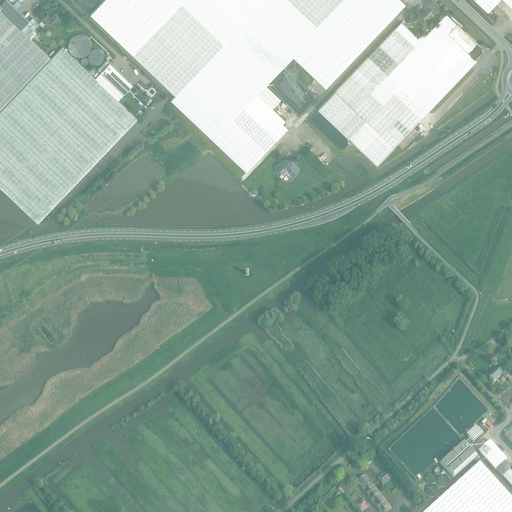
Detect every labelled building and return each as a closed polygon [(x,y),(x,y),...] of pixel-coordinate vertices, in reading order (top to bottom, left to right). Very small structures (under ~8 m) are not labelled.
[(7,0),(4,0),(0,5),(0,9),(21,29),(33,17),(30,15),(27,18),(18,9),(22,5),(18,1),(13,5),(10,3),(7,0)] [(104,0),(91,14),(169,89),(174,85),(180,91),(174,97),(171,100),(246,171),(266,151),(242,129),(219,107),(232,94),(241,85),(244,81),(272,108),(280,100),(281,99),(266,85),(267,85),(224,44),(265,0),(104,0)] [(265,0),(224,44),(267,85),(293,57),(326,88),(406,4),(400,0),(265,0)] [(427,18),(432,13),(434,14),(440,8),(436,5),(430,0),(425,5),(427,7),(421,13),(427,18)] [(511,0),(474,0),(488,12),(499,0),(503,0),(511,8),(511,0)] [(33,17),(21,29),(0,9),(0,109),(50,57),(31,39),(36,33),(33,30),(40,24),(33,17)] [(60,18),(55,13),(51,17),(51,18),(50,18),(50,17),(47,14),(41,20),(52,30),(58,24),(55,22),(60,18)] [(457,25),(446,14),(426,35),(423,32),(417,37),(401,22),(318,109),(377,165),(477,61),(474,58),(448,33),(457,25)] [(474,58),(483,50),(480,48),(481,47),(457,24),(457,25),(448,33),(474,58)] [(90,45),(90,43),(90,41),(89,39),(88,38),(86,36),(85,35),(82,35),(81,35),(79,35),(77,35),(75,36),(74,37),(72,39),(71,40),(71,42),(70,44),(70,46),(71,48),(72,50),(73,52),(75,53),(76,54),(78,54),(80,55),(83,54),(84,54),(86,53),(87,52),(89,50),(90,48),(90,46),(90,45)] [(95,78),(63,47),(0,112),(0,186),(38,223),(138,119),(118,100),(95,78)] [(104,57),(104,56),(104,54),(103,53),(102,52),(101,51),(100,50),(99,50),(97,50),(95,50),(94,50),(93,51),(92,52),(91,53),(90,55),(90,56),(90,57),(90,59),(90,60),(91,62),(92,63),(93,63),(95,64),(96,65),(97,65),(98,64),(100,64),(101,63),(102,62),(103,61),(104,60),(104,59),(104,57)] [(118,100),(133,85),(110,63),(95,78),(118,100)] [(232,94),(219,107),(242,129),(266,151),(266,152),(288,129),(283,124),(286,121),(272,108),(244,81),(241,85),(232,94)] [(150,97),(151,96),(147,92),(146,93),(140,88),(134,95),(144,104),(150,97)] [(281,173),(284,177),(287,178),(291,175),(292,175),(293,174),(294,175),(296,174),(298,172),(297,171),(299,170),(292,161),(290,162),(290,161),(286,161),(284,160),(275,166),(276,168),(276,171),(279,172),(281,173)] [(505,378),(508,374),(502,368),(500,370),(496,366),(493,369),(494,370),(488,376),(493,381),(501,374),(505,378)] [(464,441),(439,462),(453,478),(477,456),(464,441)] [(490,441),(479,452),(495,470),(496,470),(511,487),(511,473),(510,471),(510,470),(509,468),(510,467),(505,461),(507,460),(490,441)] [(511,511),(511,498),(479,462),(460,480),(437,500),(424,511),(511,511)] [(383,485),(393,478),(387,470),(377,478),(383,485)] [(357,483),(371,501),(380,494),(366,476),(357,483)] [(346,493),(352,488),(345,479),(339,484),(346,493)] [(391,509),(380,494),(371,501),(379,511),(386,511),(387,511),(391,509)]
